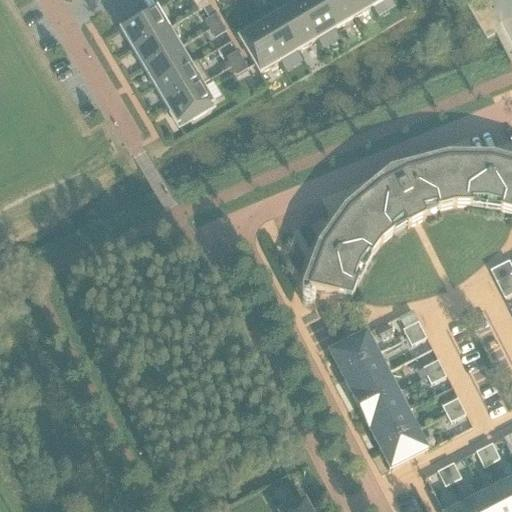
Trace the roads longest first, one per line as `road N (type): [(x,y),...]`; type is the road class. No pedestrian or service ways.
road 1 (residential): [(235,223),(203,237),(344,509)]
road 2 (residential): [(374,495),(235,223)]
road 3 (residential): [(511,107),(235,223)]
road 4 (residential): [(62,22),(136,151)]
